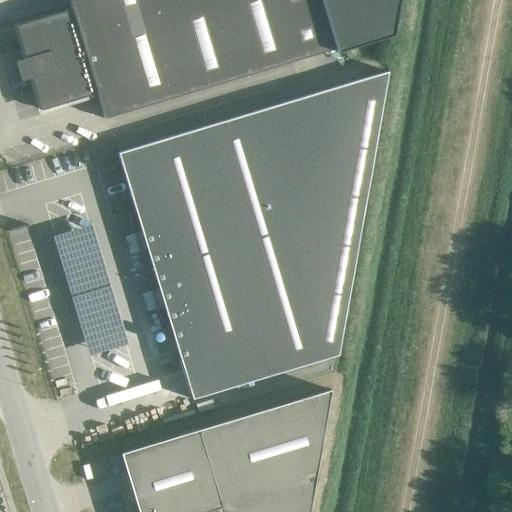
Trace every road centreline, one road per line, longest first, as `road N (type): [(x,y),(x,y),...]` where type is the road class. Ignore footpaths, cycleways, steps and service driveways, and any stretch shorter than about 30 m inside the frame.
road 1 (track): [(405,511),(496,0)]
road 2 (unknown): [(24,438),(110,394),(130,375),(133,361),(94,221)]
road 3 (unclassified): [(49,511),(0,364)]
